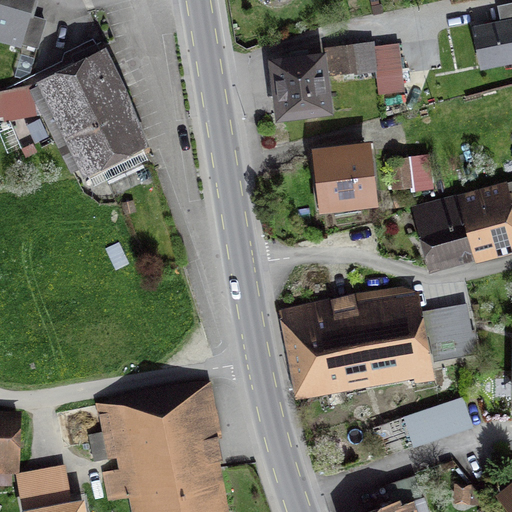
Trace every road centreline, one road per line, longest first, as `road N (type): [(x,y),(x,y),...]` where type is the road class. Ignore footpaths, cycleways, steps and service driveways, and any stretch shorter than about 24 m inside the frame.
road 1 (residential): [(511,260),(442,283),(359,258),(237,258)]
road 2 (primary): [(237,258),(194,0)]
road 3 (residential): [(0,398),(21,402),(256,369)]
road 4 (primary): [(296,511),(256,369)]
